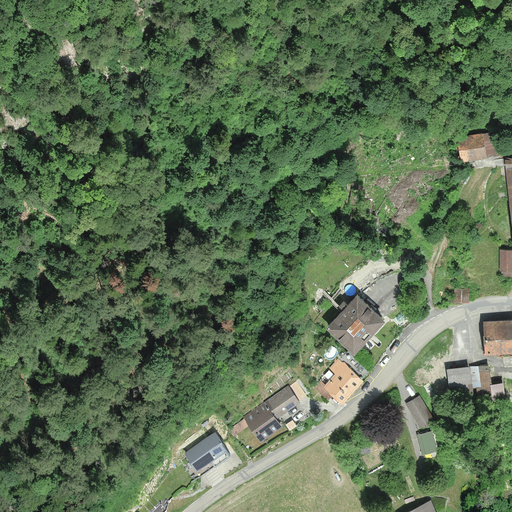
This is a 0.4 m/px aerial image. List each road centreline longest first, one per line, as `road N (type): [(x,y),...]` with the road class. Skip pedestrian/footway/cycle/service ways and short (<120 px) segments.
road 1 (tertiary): [(511,303),(477,306),(431,326),(341,420),(193,511)]
road 2 (track): [(169,204),(165,284),(0,447)]
